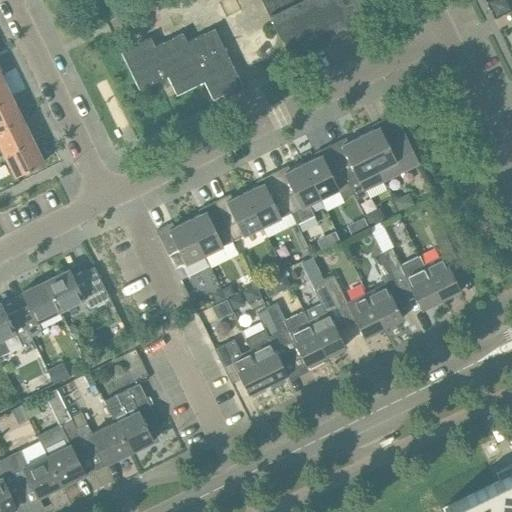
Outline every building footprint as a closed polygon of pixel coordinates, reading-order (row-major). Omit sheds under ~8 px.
[(108,0),(103,3),(111,19),(126,12),(120,0),(108,0)] [(369,23),(357,0),(261,0),(291,61),(295,59),(295,58),(365,24),(365,25),(369,23)] [(493,0),(489,2),(496,16),(510,9),(506,0),(505,0),(493,0)] [(242,85),(214,28),(187,42),(182,33),(155,46),(150,36),(121,51),(140,89),(167,76),(176,94),(204,81),(212,99),(242,85)] [(1,75),(0,75),(0,102),(12,97),(1,75)] [(0,129),(22,118),(12,97),(0,102),(0,129)] [(360,136),(382,181),(412,167),(420,163),(395,113),(376,122),(378,127),(360,136)] [(0,146),(4,154),(33,140),(22,118),(0,129),(0,146)] [(382,181),(360,136),(343,144),(340,140),(329,145),(352,194),(353,196),(382,181)] [(33,140),(4,154),(15,176),(44,162),(33,140)] [(352,194),(329,145),(318,150),(321,155),(302,164),(319,198),(337,190),(342,199),(352,194)] [(283,168),(271,173),(290,212),(296,225),(315,216),(309,204),(319,198),(302,164),(285,172),(283,168)] [(290,212),(271,173),(261,179),(263,183),(245,192),(262,226),(290,212)] [(262,226),(245,192),(227,201),(225,196),(214,201),(233,240),(242,236),(262,226)] [(233,240),(214,201),(203,207),(205,211),(187,220),(204,255),(223,246),(233,240)] [(358,220),(363,229),(368,227),(364,217),(358,220)] [(175,269),(204,255),(187,220),(169,229),(167,224),(156,230),(175,269)] [(419,254),(418,254),(440,299),(460,290),(448,264),(457,259),(451,248),(439,224),(430,228),(443,256),(424,265),(419,254)] [(381,252),(392,275),(402,271),(421,309),(440,299),(418,254),(399,264),(391,247),(381,252)] [(392,275),(381,252),(373,256),(384,279),(392,275)] [(46,281),(60,311),(83,300),(88,310),(110,299),(94,267),(73,277),(68,269),(58,274),(58,275),(46,281)] [(323,280),(335,303),(345,299),(333,275),(323,280)] [(320,302),(303,310),(325,356),(345,346),(328,312),(325,313),(323,309),(335,303),(323,280),(312,285),(320,302)] [(60,311),(46,281),(33,287),(33,286),(22,291),(28,305),(18,310),(32,337),(33,336),(43,331),(38,321),(60,311)] [(385,283),(366,292),(383,327),(402,318),(385,283)] [(242,291),(248,303),(260,297),(254,285),(242,291)] [(230,289),(226,287),(221,289),(225,298),(233,295),(230,289)] [(216,292),(215,296),(218,302),(225,298),(221,289),(216,292)] [(363,337),(383,327),(366,292),(346,302),(363,337)] [(38,346),(33,336),(32,337),(18,310),(7,315),(0,302),(0,339),(3,338),(10,352),(22,346),(25,353),(38,346)] [(275,303),(266,308),(284,345),(293,340),(306,365),(307,365),(309,368),(323,362),(321,358),(325,356),(303,310),(284,320),(275,303)] [(244,337),(250,349),(267,384),(272,382),(274,386),(287,379),(286,375),(287,374),(275,349),(284,345),(266,308),(256,313),(264,328),(244,337)] [(250,349),(240,354),(233,339),(214,349),(226,373),(236,369),(248,394),(250,393),(252,397),(265,390),(263,386),(267,384),(250,349)] [(48,370),(54,383),(68,377),(61,363),(48,370)] [(89,372),(78,377),(83,389),(95,383),(89,372)] [(105,401),(116,422),(130,451),(142,445),(142,446),(153,441),(147,428),(158,422),(139,383),(127,389),(105,401)] [(46,395),(51,405),(61,400),(56,390),(46,395)] [(29,418),(22,404),(10,409),(18,424),(29,418)] [(48,455),(62,484),(74,479),(74,480),(85,474),(78,461),(89,456),(76,429),(71,418),(37,434),(43,445),(48,455)] [(87,424),(76,429),(89,456),(100,450),(106,464),(117,458),(130,451),(116,422),(92,434),(87,424)] [(20,449),(5,456),(24,494),(34,489),(38,497),(49,492),(48,491),(62,484),(48,455),(43,445),(37,434),(36,435),(46,456),(27,465),(20,449)] [(0,511),(7,511),(17,508),(12,499),(24,494),(5,456),(0,458),(0,511)] [(511,511),(511,465),(497,472),(496,473),(499,480),(442,508),(444,511),(511,511)]
